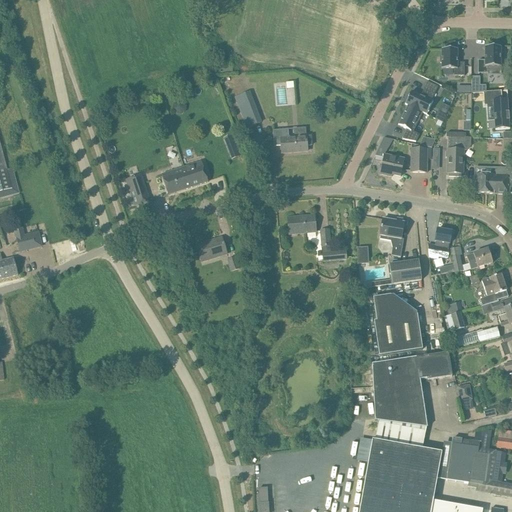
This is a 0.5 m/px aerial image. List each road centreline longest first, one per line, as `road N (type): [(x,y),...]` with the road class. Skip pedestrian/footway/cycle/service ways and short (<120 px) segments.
road 1 (unclassified): [(228,511),(191,388),(111,245)]
road 2 (residential): [(111,245),(64,107),(41,0)]
road 3 (unclassified): [(111,245),(245,199),(343,190)]
road 4 (residential): [(343,190),(396,58),(429,22)]
road 5 (unclassified): [(343,190),(477,214),(511,245)]
